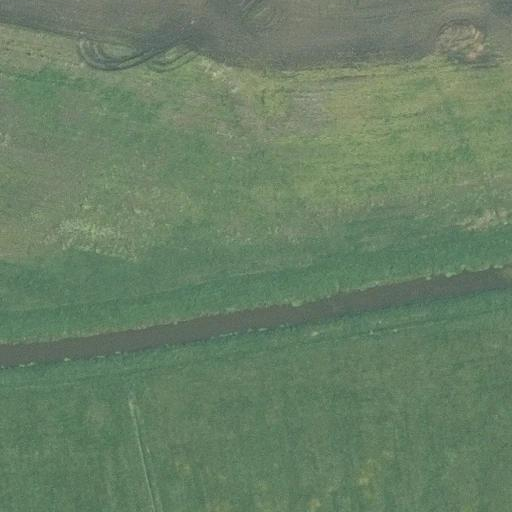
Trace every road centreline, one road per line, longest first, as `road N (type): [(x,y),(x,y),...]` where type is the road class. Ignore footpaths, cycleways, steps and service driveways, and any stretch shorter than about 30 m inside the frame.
road 1 (track): [(0,327),(511,240)]
road 2 (track): [(511,293),(0,374)]
